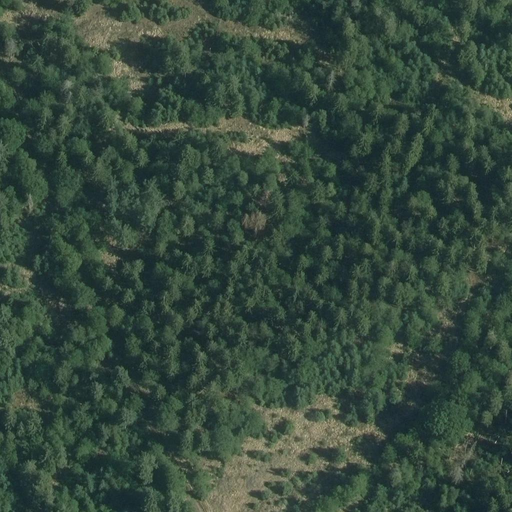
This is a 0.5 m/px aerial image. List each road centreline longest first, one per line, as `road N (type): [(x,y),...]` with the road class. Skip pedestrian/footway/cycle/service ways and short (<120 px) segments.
road 1 (track): [(204,511),(77,258),(28,142),(0,47)]
road 2 (track): [(343,511),(451,402),(511,262)]
